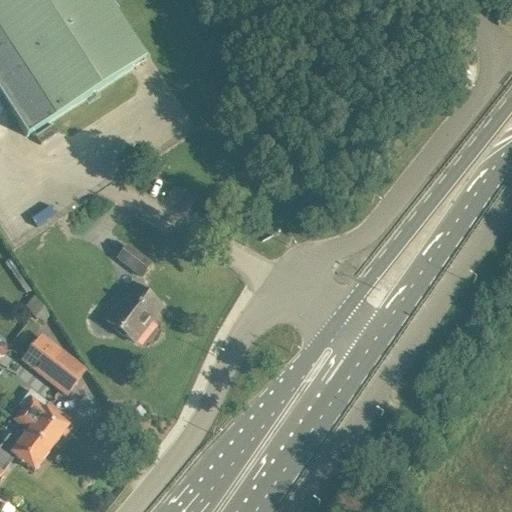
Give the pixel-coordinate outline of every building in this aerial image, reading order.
[(29,143),(147,68),(103,0),(0,0),(0,96),(13,99),(10,113),(29,143)] [(114,256),(141,277),(152,262),(125,242),(114,256)] [(106,321),(134,343),(161,308),(133,286),(106,321)] [(37,302),(29,312),(35,319),(44,323),(50,315),(37,302)] [(39,338),(21,362),(66,397),(85,372),(39,338)] [(22,409),(12,421),(27,433),(28,432),(52,450),(72,423),(48,405),(31,391),(19,407),(22,409)] [(52,450),(28,432),(19,443),(9,435),(0,446),(0,474),(14,457),(34,473),(52,450)]
